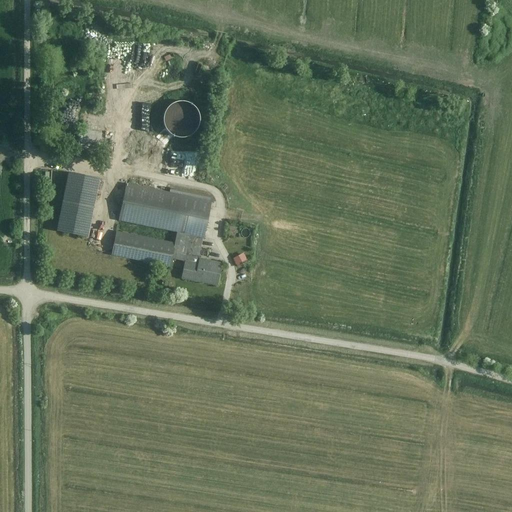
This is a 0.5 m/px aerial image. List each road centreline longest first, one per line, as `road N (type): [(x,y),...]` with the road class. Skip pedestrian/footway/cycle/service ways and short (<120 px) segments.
road 1 (unclassified): [(511,381),(365,346),(27,290)]
road 2 (unclassified): [(27,290),(27,0)]
road 3 (unclassified): [(27,290),(29,511)]
